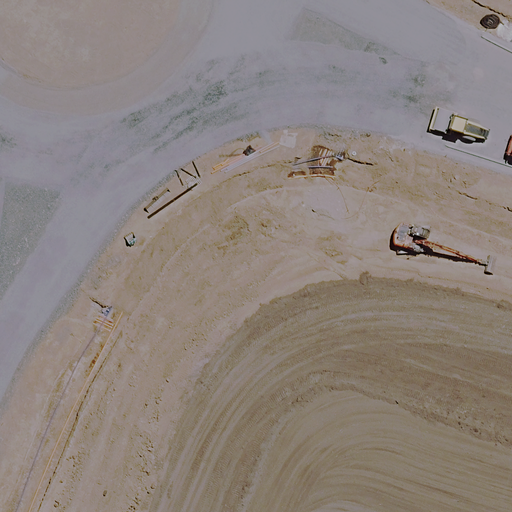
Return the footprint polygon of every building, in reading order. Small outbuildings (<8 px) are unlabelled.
[(0,0),(0,66),(86,0),(0,0)] [(511,0),(313,0),(89,161),(123,209),(275,99),(412,0),(511,0)] [(280,106),(311,149),(313,152),(511,7),(511,0),(412,0),(275,99),(280,106)] [(511,7),(313,152),(351,205),(511,89),(511,7)] [(387,256),(511,165),(511,89),(351,205),(387,256)] [(511,165),(387,256),(421,303),(511,237),(511,165)] [(511,237),(421,303),(464,362),(511,326),(511,237)] [(483,511),(511,492),(511,406),(365,511),(483,511)]
